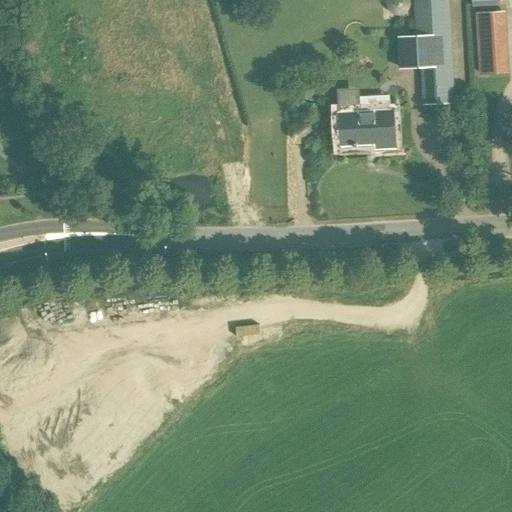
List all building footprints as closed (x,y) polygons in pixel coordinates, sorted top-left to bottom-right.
[(100,0),(73,0),(59,5),(70,38),(109,24),(100,0)] [(454,103),(448,0),(412,0),(414,36),(397,37),(399,69),(420,67),(422,105),(454,103)] [(476,29),(506,27),(505,11),(475,13),(476,29)] [(508,57),(478,59),(479,75),(509,73),(508,57)] [(155,60),(119,73),(129,101),(165,88),(155,60)] [(165,88),(129,101),(140,129),(175,116),(165,88)] [(360,112),(359,88),(338,89),(339,113),(340,145),(375,143),(375,147),(393,147),(391,110),(360,112)] [(364,90),(364,101),(393,100),(393,89),(364,90)] [(140,129),(133,131),(143,158),(191,140),(182,114),(175,116),(140,129)]
